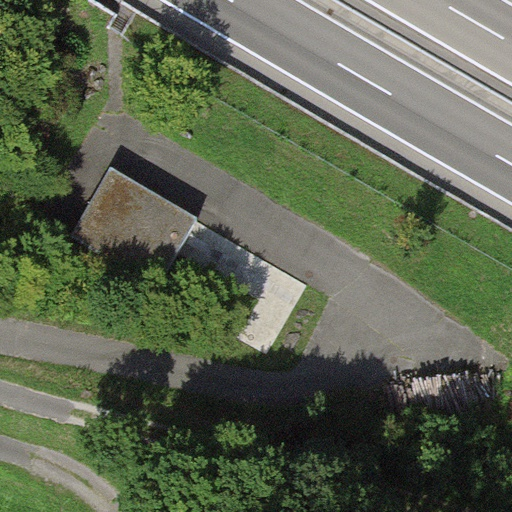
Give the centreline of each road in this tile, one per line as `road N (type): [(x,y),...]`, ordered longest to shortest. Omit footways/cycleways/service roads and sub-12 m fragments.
road 1 (track): [(0,392),(435,511)]
road 2 (motorway): [(234,0),(511,163)]
road 3 (track): [(0,446),(83,483),(121,511)]
